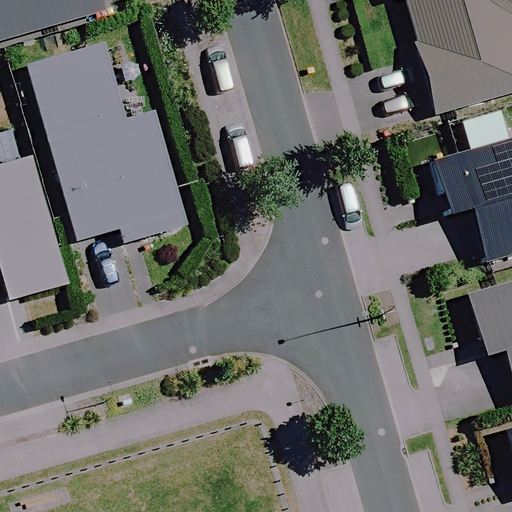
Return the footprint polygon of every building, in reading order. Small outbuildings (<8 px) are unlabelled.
[(0,0),(0,41),(104,12),(100,0),(0,0)] [(511,18),(511,0),(401,0),(435,116),(511,94),(511,24),(510,19),(511,18)] [(101,47),(23,69),(73,243),(117,230),(120,243),(181,226),(149,116),(122,123),(101,47)] [(511,139),(431,162),(447,217),(470,211),(485,261),(511,253),(511,139)] [(0,286),(2,286),(6,301),(63,285),(27,159),(0,166),(0,286)] [(511,284),(468,297),(485,355),(503,350),(511,380),(511,284)]
